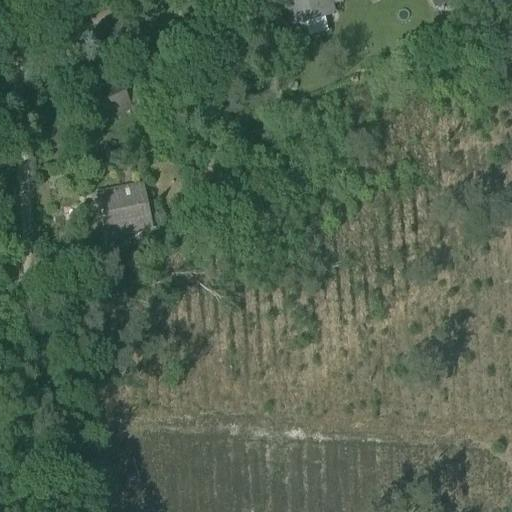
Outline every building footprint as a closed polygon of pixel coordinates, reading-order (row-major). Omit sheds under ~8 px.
[(193,0),(184,5),(200,35),(224,23),(211,0),(193,0)] [(289,0),(292,10),(327,2),(326,0),(289,0)] [(431,0),(437,9),(452,0),(431,0)] [(307,36),(327,34),(326,18),(305,21),(307,36)] [(85,101),(95,123),(132,105),(122,84),(85,101)] [(102,204),(109,237),(154,226),(147,194),(102,204)]
